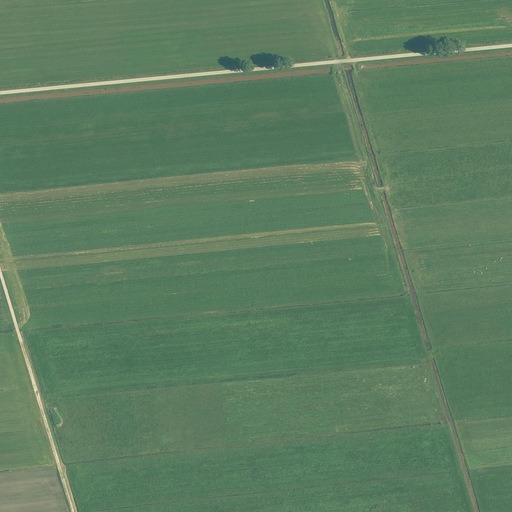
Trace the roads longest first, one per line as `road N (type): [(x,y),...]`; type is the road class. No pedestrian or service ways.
road 1 (unclassified): [(0,92),(511,45)]
road 2 (track): [(71,511),(20,342)]
